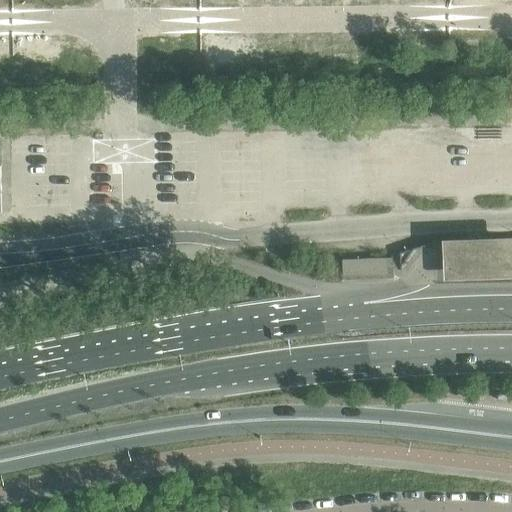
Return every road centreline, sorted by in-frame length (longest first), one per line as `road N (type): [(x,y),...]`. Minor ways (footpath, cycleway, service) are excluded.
road 1 (primary): [(0,419),(322,357),(511,348)]
road 2 (unclassified): [(511,220),(242,240),(188,231),(0,254)]
road 3 (secondary): [(0,462),(272,419),(494,435)]
road 4 (unknown): [(511,148),(77,155)]
road 5 (primary): [(329,319),(0,377)]
road 6 (primary): [(511,308),(329,319)]
road 7 (unclassified): [(329,511),(511,509)]
